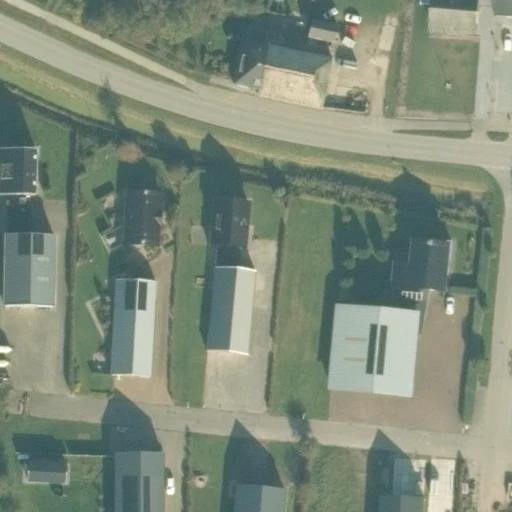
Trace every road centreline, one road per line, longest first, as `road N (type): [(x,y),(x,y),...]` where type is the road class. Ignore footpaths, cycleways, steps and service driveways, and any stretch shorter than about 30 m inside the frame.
road 1 (primary): [(511,156),(376,143),(185,104),(0,28)]
road 2 (unclassified): [(27,410),(497,450)]
road 3 (unclassified): [(511,287),(497,450)]
